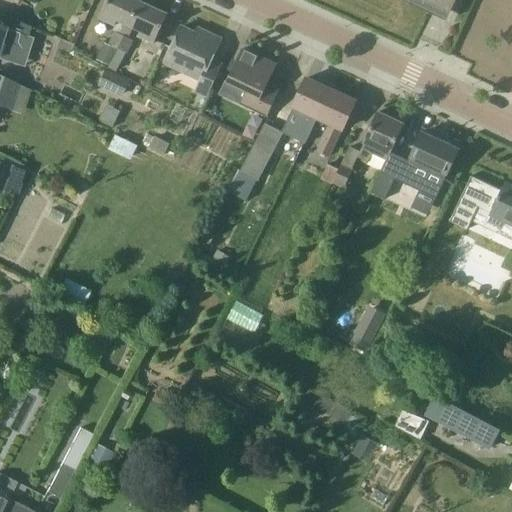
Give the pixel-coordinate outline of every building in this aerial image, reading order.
[(118,49),(124,36),(140,2),(136,0),(107,0),(99,18),(115,25),(118,20),(125,24),(120,34),(116,32),(110,45),(118,49)] [(416,0),(451,16),(458,0),(416,0)] [(124,36),(118,49),(126,53),(127,53),(133,40),(129,38),(133,28),(141,31),(138,36),(154,43),(168,14),(140,2),(124,36)] [(27,38),(30,28),(5,16),(1,27),(0,26),(0,44),(1,42),(16,46),(20,34),(27,38)] [(196,34),(181,27),(165,63),(202,80),(196,91),(208,97),(223,65),(212,61),(222,39),(198,29),(196,34)] [(57,48),(71,54),(72,51),(75,45),(61,39),(60,39),(57,48)] [(117,49),(105,43),(97,60),(110,66),(117,49)] [(118,49),(109,68),(117,72),(126,53),(118,49)] [(247,92),(242,104),(268,116),(281,89),(269,83),(277,65),(242,49),(227,83),(247,92)] [(98,85),(122,97),(130,81),(105,69),(98,85)] [(18,84),(1,76),(0,75),(0,104),(11,108),(12,104),(18,84)] [(311,133),(318,118),(331,90),(306,79),(293,107),(294,107),(282,134),(292,138),(298,126),(311,133)] [(356,102),(331,90),(318,118),(331,124),(318,152),(329,157),(342,129),(343,130),(356,102)] [(404,124),(378,112),(364,143),(365,143),(358,158),(369,163),(376,148),(390,155),(404,124)] [(459,150),(422,133),(409,162),(445,180),(459,150)] [(115,135),(109,148),(130,158),(136,145),(115,135)] [(170,144),(155,137),(149,149),(164,157),(170,144)] [(272,155),(254,145),(240,172),(258,182),(272,155)] [(343,163),(340,170),(333,184),(344,189),(353,169),(343,163)] [(333,184),(340,170),(328,164),(321,179),(332,184),(333,184)] [(11,166),(3,190),(18,194),(26,171),(11,166)] [(382,169),(371,192),(385,199),(396,175),(382,169)] [(511,223),(511,187),(506,185),(503,193),(500,192),(475,179),(452,222),(469,231),(479,208),(511,223)] [(217,250),(212,260),(215,261),(227,268),(232,258),(220,252),(217,250)] [(64,279),(57,295),(82,307),(90,290),(64,279)] [(403,408),(395,425),(420,437),(429,421),(403,408)] [(491,450),(500,432),(463,412),(453,430),(491,450)] [(62,463),(75,470),(93,435),(80,428),(62,463)] [(113,453),(94,443),(85,463),(103,472),(113,453)] [(75,470),(62,463),(48,492),(61,498),(75,470)] [(7,498),(5,500),(0,510),(0,511),(34,511),(29,509),(17,503),(7,498)]
